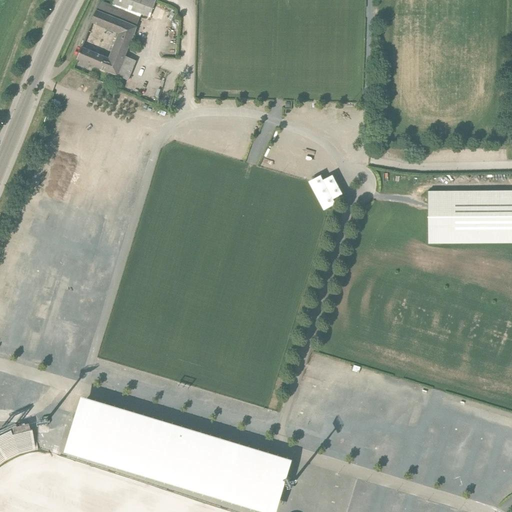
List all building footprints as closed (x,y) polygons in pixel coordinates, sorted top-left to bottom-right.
[(152,0),(112,0),(110,8),(139,19),(142,14),(149,17),(155,1),(152,0)] [(110,8),(99,4),(91,22),(119,33),(109,59),(81,48),(77,58),(128,80),(136,61),(124,57),(139,19),(110,8)] [(322,175),(309,181),(325,210),(337,204),(334,199),(344,194),(334,174),(324,179),(322,175)] [(511,191),(428,192),(428,245),(511,244),(511,191)] [(389,375),(381,373),(379,381),(377,380),(378,375),(367,372),(366,377),(375,379),(374,383),(382,385),(383,381),(387,382),(389,375)] [(359,378),(354,402),(368,405),(366,415),(367,415),(365,427),(380,430),(383,419),(375,417),(381,388),(372,386),(373,380),(359,378)] [(511,440),(511,418),(441,400),(443,393),(431,389),(426,409),(463,419),(461,427),(511,440)] [(82,398),(65,451),(259,511),(276,511),(292,463),(82,398)] [(0,466),(7,460),(22,454),(41,450),(36,427),(18,434),(16,424),(0,433),(0,466)] [(427,437),(428,429),(412,426),(411,435),(427,437)] [(423,461),(425,448),(403,445),(401,457),(423,461)]
